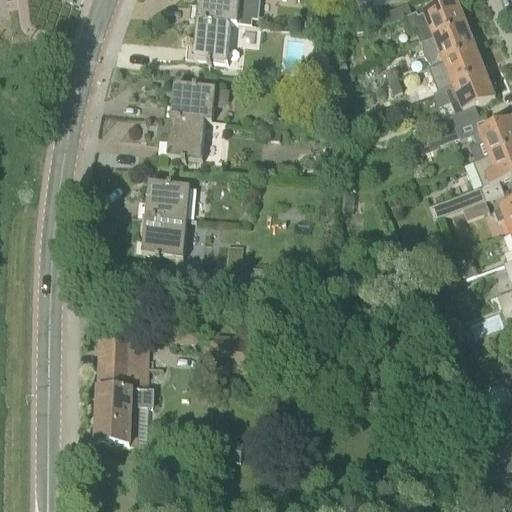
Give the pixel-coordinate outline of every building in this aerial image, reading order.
[(261,0),(200,0),(198,26),(231,29),(231,30),(253,32),(254,25),(259,25),(261,0)] [(383,10),(378,0),(367,0),(357,4),(362,18),(383,10)] [(409,9),(386,18),(390,29),(406,23),(410,34),(417,36),(422,49),(424,48),(423,47),(467,30),(457,6),(418,21),(417,18),(413,20),(409,10),(409,9)] [(198,26),(194,66),(227,69),(231,30),(231,29),(198,26)] [(312,32),(311,26),(300,27),(301,34),(312,32)] [(477,55),(467,30),(423,47),(424,48),(425,52),(425,55),(425,59),(427,64),(432,68),(433,72),(443,68),(477,55)] [(317,50),(316,66),(324,67),(325,51),(317,50)] [(477,55),(443,68),(452,92),(486,79),(477,55)] [(386,77),(390,88),(399,85),(394,74),(386,77)] [(458,106),(452,108),(457,119),(476,111),(496,103),(486,79),(452,92),(458,106)] [(403,96),(399,85),(390,88),(395,99),(403,96)] [(175,91),(172,123),(206,126),(206,128),(213,128),(214,112),(216,95),(175,91)] [(434,141),(457,132),(453,121),(430,130),(434,141)] [(275,122),(274,135),(289,136),(290,124),(275,122)] [(172,123),(169,164),(202,167),(206,128),(206,126),(172,123)] [(483,149),(489,162),(491,162),(511,153),(511,124),(492,133),(474,140),(478,151),(483,149)] [(457,132),(434,141),(439,152),(461,143),(457,132)] [(281,137),(269,136),(268,145),(280,146),(281,137)] [(474,197),(481,194),(511,181),(511,153),(491,162),(489,162),(476,168),(464,173),(473,196),(474,195),(474,197)] [(191,192),(150,188),(147,221),(188,225),(191,192)] [(474,197),(474,195),(473,196),(429,214),(434,227),(464,215),(485,206),(481,194),(474,197)] [(464,215),(469,226),(491,218),(487,206),(485,206),(464,215)] [(511,209),(495,216),(499,227),(504,225),(510,239),(511,237),(511,209)] [(147,221),(143,262),(184,265),(187,228),(197,229),(197,226),(188,225),(147,221)] [(331,266),(333,241),(323,240),(320,265),(331,266)] [(241,277),(244,251),(228,250),(226,275),(241,277)] [(383,275),(396,271),(391,255),(378,259),(383,275)] [(476,281),(471,269),(467,271),(462,273),(467,284),(476,281)] [(378,292),(374,273),(351,278),(355,297),(378,292)] [(511,308),(511,296),(499,302),(503,312),(511,308)] [(109,314),(110,300),(92,298),(91,312),(109,314)] [(511,308),(503,312),(507,324),(511,321),(511,308)] [(167,332),(166,346),(196,349),(201,343),(201,334),(167,332)] [(101,343),(96,451),(138,453),(139,414),(148,414),(154,414),(155,396),(147,395),(149,345),(101,343)] [(261,349),(213,346),(211,378),(259,380),(261,349)] [(503,376),(505,382),(511,378),(511,373),(503,376)] [(484,388),(479,375),(466,379),(471,393),(484,388)] [(245,450),(223,446),(219,464),(241,468),(245,450)] [(511,450),(485,461),(491,487),(511,478),(511,450)]
